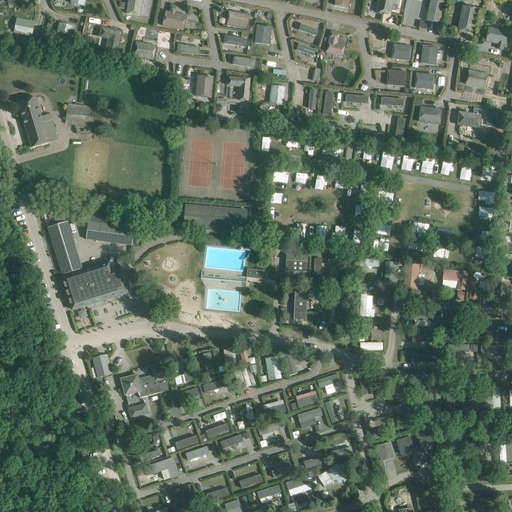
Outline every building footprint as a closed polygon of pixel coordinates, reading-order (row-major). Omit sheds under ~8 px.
[(128,0),(126,14),(141,16),(143,0),(128,0)] [(335,0),(335,6),(349,9),(350,0),(335,0)] [(378,0),(376,12),(390,15),(393,4),(398,5),(398,0),(378,0)] [(435,0),(430,0),(426,21),(440,24),(445,2),(435,0)] [(463,5),(458,28),(461,28),(461,30),(465,31),(466,29),(473,31),(478,8),(469,6),(469,5),(468,4),(467,4),(466,5),(465,6),(463,5)] [(229,11),(226,26),(246,29),(249,15),(229,11)] [(166,12),(163,26),(183,31),(187,17),(175,14),(166,12)] [(17,18),(14,33),(32,36),(35,22),(17,18)] [(420,22),(419,28),(427,30),(429,23),(420,22)] [(315,36),(317,28),(299,23),(296,30),(315,36)] [(58,29),(56,39),(71,42),(74,26),(67,24),(65,30),(58,29)] [(256,25),(254,43),(270,45),(272,26),(256,25)] [(102,27),(100,37),(109,39),(107,48),(119,51),(123,31),(102,27)] [(488,27),(486,42),(497,44),(497,48),(503,49),(504,45),(506,45),(509,30),(488,27)] [(331,32),(326,53),(338,56),(342,57),(343,57),(344,53),(344,52),(345,46),(338,44),(337,44),(339,34),(331,32)] [(245,47),(245,37),(223,36),(222,45),(245,47)] [(137,41),(134,56),(154,60),(157,46),(137,41)] [(394,44),(392,59),(410,61),(412,47),(394,44)] [(176,45),(176,53),(198,54),(198,46),(176,45)] [(423,46),(421,63),(435,65),(437,48),(423,46)] [(231,65),(253,67),(254,58),(232,57),(231,65)] [(314,69),(312,81),(320,81),(321,69),(314,69)] [(469,70),(466,85),(486,89),(489,74),(469,70)] [(388,71),(387,85),(405,87),(406,72),(388,71)] [(416,73),(415,88),(432,90),(434,75),(416,73)] [(198,75),(196,96),(211,97),(213,76),(198,75)] [(230,77),(229,85),(240,86),(239,100),(248,101),(248,97),(252,97),(253,91),(249,91),(250,79),(230,77)] [(271,86),(270,104),(284,105),(286,87),(271,86)] [(317,90),(310,90),(308,108),(315,109),(317,90)] [(333,93),(326,92),(323,114),(330,115),(333,93)] [(367,104),(368,96),(346,95),(345,102),(367,104)] [(28,99),(18,102),(32,148),(41,145),(58,140),(51,119),(42,122),(40,116),(34,97),(28,99)] [(403,107),(404,99),(382,97),(381,105),(403,107)] [(92,121),(113,125),(115,109),(106,108),(106,110),(69,104),(67,120),(66,123),(92,127),(92,121)] [(183,104),(177,107),(180,112),(186,109),(183,104)] [(459,111),(458,125),(480,128),(482,114),(486,115),(487,109),(474,106),(473,113),(459,111)] [(421,107),(419,122),(440,124),(441,109),(421,107)] [(405,119),(398,118),(395,140),(402,141),(405,119)] [(342,136),(343,129),(322,126),(321,133),(342,136)] [(382,141),(383,134),(362,131),(361,138),(382,141)] [(399,155),(370,154),(370,163),(399,164),(399,155)] [(432,176),(433,166),(432,166),(433,160),(422,158),(420,174),(432,176)] [(280,189),(290,185),(285,171),(274,175),(280,189)] [(300,174),(300,184),(312,184),(312,175),(300,174)] [(334,188),(334,177),(318,176),(317,188),(334,188)] [(483,203),(493,203),(493,191),(483,191),(483,203)] [(186,205),(184,226),(245,231),(246,210),(186,205)] [(131,246),(134,228),(135,223),(126,222),(103,219),(89,217),(88,222),(86,240),(131,246)] [(48,228),(62,275),(82,269),(67,221),(48,228)] [(428,235),(430,225),(416,223),(414,233),(428,235)] [(291,268),(285,268),(285,278),(307,279),(308,254),(286,253),(285,264),(291,264),(291,268)] [(329,255),(328,263),(351,265),(351,257),(329,255)] [(360,258),(360,266),(379,267),(379,259),(360,258)] [(384,283),(391,284),(392,262),(385,262),(384,283)] [(112,270),(109,263),(62,277),(72,310),(110,298),(129,292),(121,267),(112,270)] [(402,289),(417,291),(419,265),(404,264),(402,289)] [(457,289),(465,290),(467,271),(444,268),(443,279),(458,280),(457,289)] [(248,269),(247,278),(265,280),(266,271),(248,269)] [(343,294),(350,294),(351,271),(344,271),(343,294)] [(492,297),(499,298),(502,277),(494,276),(492,297)] [(469,298),(476,299),(479,280),(472,279),(469,298)] [(295,290),(294,319),(307,320),(308,290),(295,290)] [(341,323),(348,323),(349,300),(342,300),(341,323)] [(414,312),(413,320),(434,321),(434,313),(414,312)] [(453,329),(452,337),(475,338),(475,330),(453,329)] [(486,331),(486,339),(508,340),(509,332),(486,331)] [(412,334),(412,342),(433,342),(433,334),(412,334)] [(360,342),(360,350),(382,350),(382,342),(360,342)] [(449,345),(449,353),(469,352),(469,344),(449,345)] [(481,346),(481,354),(501,353),(501,345),(481,346)] [(230,365),(236,364),(234,347),(228,348),(230,365)] [(242,363),(249,362),(246,347),(239,348),(242,363)] [(208,376),(216,374),(211,352),(203,354),(208,376)] [(290,375),(297,373),(291,352),(284,355),(290,375)] [(412,354),(412,362),(432,362),(432,354),(412,354)] [(107,355),(93,358),(98,378),(112,374),(107,355)] [(269,380),(282,378),(278,356),(265,359),(269,380)] [(176,385),(194,381),(189,359),(181,361),(184,374),(174,376),(176,385)] [(134,376),(121,379),(125,396),(138,392),(140,398),(149,396),(161,393),(169,391),(166,379),(163,368),(153,371),(154,375),(135,380),(134,376)] [(239,389),(251,386),(246,368),(234,372),(239,389)] [(363,395),(371,393),(367,373),(359,374),(363,395)] [(318,380),(320,388),(340,381),(338,374),(318,380)] [(203,385),(206,393),(227,386),(224,378),(203,385)] [(297,389),(299,394),(315,390),(313,385),(297,389)] [(176,394),(179,402),(200,395),(197,387),(176,394)] [(448,411),(456,410),(455,389),(447,389),(448,411)] [(426,411),(434,411),(433,390),(425,390),(426,411)] [(463,420),(477,420),(476,412),(478,411),(478,391),(471,391),(471,401),(462,401),(463,420)] [(297,399),(299,407),(319,402),(317,393),(297,399)] [(332,422),(339,420),(333,400),(325,403),(332,422)] [(263,408),(266,417),(286,411),(283,403),(263,408)] [(146,404),(128,409),(131,418),(148,414),(146,404)] [(244,424),(250,422),(249,420),(254,419),(251,404),(246,405),(247,409),(241,410),(244,424)] [(409,427),(417,426),(415,406),(407,407),(409,427)] [(298,415),(302,428),(316,423),(315,418),(323,415),(320,408),(298,415)] [(225,411),(212,415),(214,421),(227,417),(225,411)] [(257,429),(259,436),(280,429),(278,422),(257,429)] [(206,430),(208,438),(230,430),(227,423),(206,430)] [(420,448),(435,444),(430,429),(416,434),(420,448)] [(220,441),(223,449),(244,442),(241,434),(220,441)] [(175,442),(178,450),(199,442),(196,435),(175,442)] [(400,455),(415,450),(411,435),(396,440),(400,455)] [(446,460),(454,459),(452,439),(444,439),(446,460)] [(484,439),(471,440),(472,465),(481,465),(481,463),(485,463),(484,439)] [(381,461),(396,457),(392,442),(377,446),(381,461)] [(505,443),(499,444),(500,462),(511,461),(511,460),(511,445),(505,445),(505,443)] [(185,453),(188,461),(209,453),(207,446),(185,453)] [(353,454),(351,446),(331,451),(333,459),(353,454)] [(136,456),(139,464),(160,457),(157,449),(136,456)] [(304,461),(306,468),(326,462),(324,455),(304,461)] [(144,467),(147,476),(169,469),(172,478),(180,475),(174,457),(144,467)] [(348,479),(338,463),(319,476),(326,486),(336,479),(338,483),(343,480),(344,482),(348,479)] [(272,471),(274,478),(294,472),(292,465),(272,471)] [(239,481),(242,489),(263,481),(260,473),(239,481)] [(311,487),(307,476),(286,482),(290,494),(311,487)] [(281,492),(279,485),(257,491),(261,503),(271,500),(270,495),(281,492)] [(206,494),(209,502),(230,495),(227,487),(206,494)] [(172,505),(174,511),(175,511),(196,506),(193,498),(172,505)] [(242,511),(238,499),(225,503),(227,511),(242,511)]
